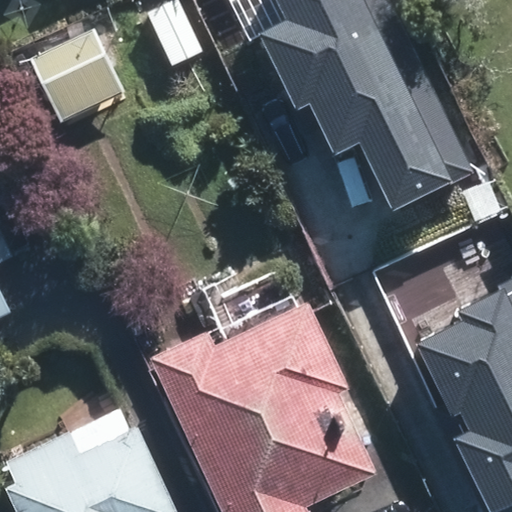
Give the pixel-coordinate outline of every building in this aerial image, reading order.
[(183,0),(163,0),(139,11),(164,62),(204,43),(183,0)] [(88,26),(22,56),(52,120),(116,92),(88,26)] [(314,175),(288,188),(397,421),(465,390),(410,273),(428,265),(445,302),(511,270),(511,269),(441,118),(440,117),(421,74),(295,134),(314,175)] [(145,354),(218,511),(304,511),(300,502),(371,469),(333,389),(343,385),(304,300),(209,344),(201,327),(145,354)] [(170,511),(129,425),(74,451),(65,430),(0,460),(0,466),(7,482),(0,485),(0,495),(8,511),(170,511)]
